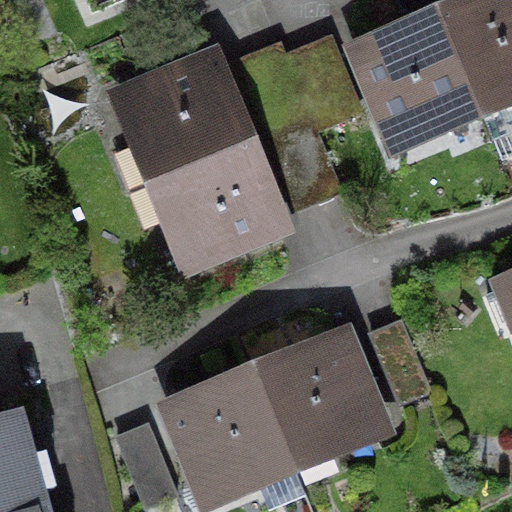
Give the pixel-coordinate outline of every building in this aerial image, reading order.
[(511,0),(470,0),(437,14),(483,125),(511,113),(511,0)] [(483,125),(437,14),(347,51),(393,162),(483,125)] [(330,42),(284,61),(310,122),(315,135),(361,116),(330,42)] [(232,68),(263,141),(310,122),(284,61),(279,48),(232,68)] [(148,188),(257,146),(221,51),(112,93),(148,188)] [(310,122),(263,141),(295,219),(342,199),(315,135),(310,122)] [(292,237),(257,146),(148,188),(183,279),(292,237)] [(511,278),(498,284),(511,319),(511,278)] [(348,330),(253,369),(299,479),(394,440),(348,330)] [(400,330),(372,342),(401,410),(430,397),(400,330)] [(195,511),(219,511),(299,479),(253,369),(153,410),(195,511)] [(49,511),(23,419),(0,425),(0,511),(49,511)] [(146,432),(118,442),(143,511),(158,511),(173,507),(146,432)]
